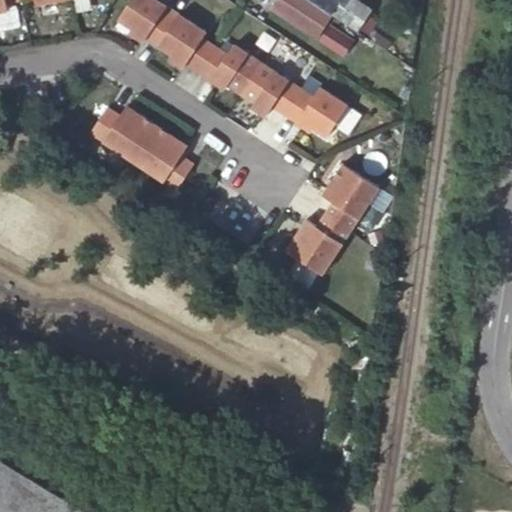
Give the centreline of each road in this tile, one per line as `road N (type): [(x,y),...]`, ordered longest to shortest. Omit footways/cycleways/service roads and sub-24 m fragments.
road 1 (residential): [(0,67),(99,51),(268,163),(233,225)]
road 2 (secondary): [(0,379),(255,511)]
road 3 (unclassified): [(511,221),(493,366),(511,435)]
